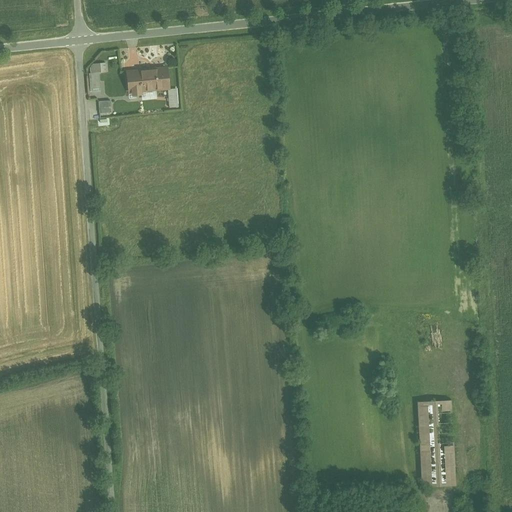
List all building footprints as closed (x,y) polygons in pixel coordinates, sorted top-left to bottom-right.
[(94,64),(92,66),(92,73),(90,74),(91,92),(101,91),(100,73),(107,72),(106,63),(94,64)] [(167,69),(128,73),(130,92),(144,91),(145,99),(157,97),(157,89),(169,88),(167,69)] [(176,89),(168,90),(170,108),(177,107),(176,89)] [(111,101),(99,102),(100,113),(112,113),(111,101)] [(420,401),(424,487),(458,485),(457,445),(446,445),(447,454),(440,455),(439,411),(454,410),(454,400),(420,401)]
